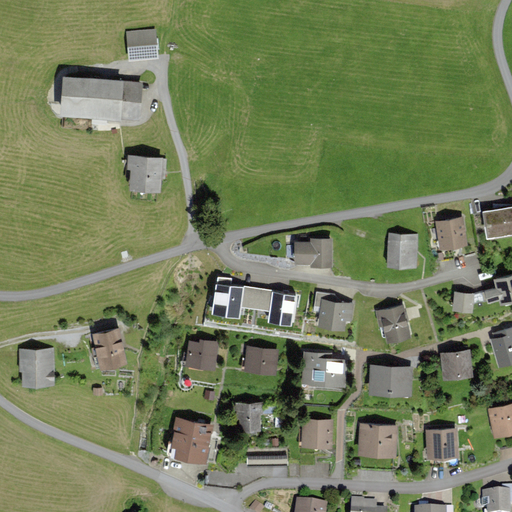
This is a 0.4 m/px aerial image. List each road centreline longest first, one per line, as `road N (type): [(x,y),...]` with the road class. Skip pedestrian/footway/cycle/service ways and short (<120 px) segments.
road 1 (residential): [(190,247),(471,193),(511,173)]
road 2 (residential): [(233,511),(36,424),(0,396)]
road 3 (residential): [(0,295),(37,295),(190,247)]
road 4 (residential): [(166,54),(163,84),(186,179),(190,247)]
road 5 (unknown): [(338,471),(242,475),(218,467)]
